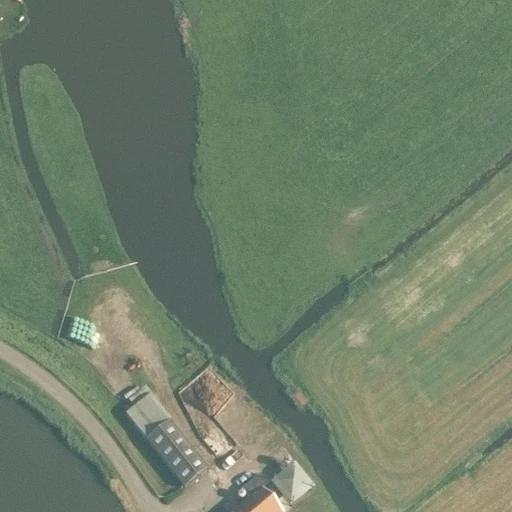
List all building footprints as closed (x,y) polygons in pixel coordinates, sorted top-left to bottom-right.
[(85,332),(78,341),(94,354),(101,346),(85,332)] [(181,408),(166,420),(205,467),(251,429),(198,364),(166,390),(181,408)] [(149,390),(143,383),(126,397),(132,404),(148,391),(149,390)] [(205,467),(166,420),(145,437),(182,484),(205,467)] [(284,442),(273,430),(271,432),(261,440),(263,442),(272,452),(284,442)] [(295,509),(269,479),(268,480),(261,471),(239,488),(247,497),(228,511),(331,511),(336,509),(322,489),(309,497),(311,498),(295,509)]
